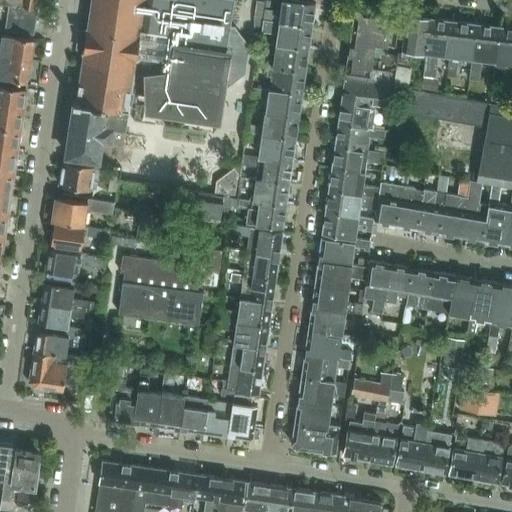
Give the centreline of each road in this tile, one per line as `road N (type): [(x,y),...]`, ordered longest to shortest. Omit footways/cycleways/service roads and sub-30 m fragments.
road 1 (residential): [(269,463),(336,0)]
road 2 (residential): [(66,0),(1,412)]
road 3 (residential): [(269,463),(72,433)]
road 4 (residential): [(408,486),(269,463)]
road 5 (residential): [(511,265),(377,241)]
